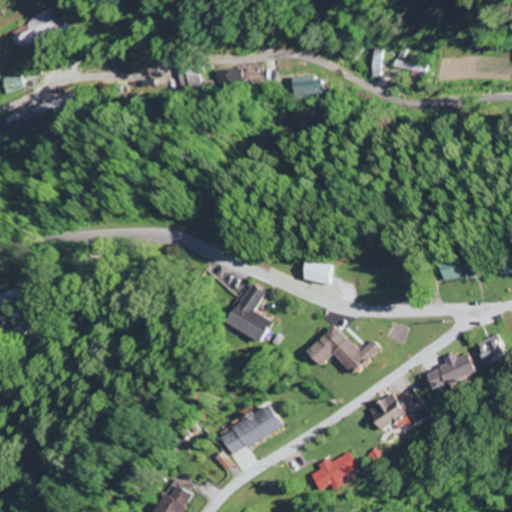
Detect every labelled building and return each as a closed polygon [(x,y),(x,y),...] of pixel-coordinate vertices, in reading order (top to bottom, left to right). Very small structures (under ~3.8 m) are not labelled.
[(28,19),(30,25),(13,32),(20,51),(68,32),(64,19),(55,23),(50,10),(28,19)] [(1,79),(7,97),(26,90),(20,73),(1,79)] [(296,97),(324,96),(324,78),(295,79),(296,97)] [(453,262),(453,281),(486,280),(485,261),(453,262)] [(342,286),(345,266),(320,262),(317,282),(342,286)] [(259,314),(270,292),(257,284),(234,326),(268,345),(279,325),(259,314)] [(0,344),(1,344),(4,347),(22,328),(4,311),(0,315),(0,344)] [(28,328),(42,335),(49,319),(35,312),(28,328)] [(340,356),(359,377),(386,351),(377,342),(365,353),(341,327),(312,354),(327,369),(340,356)] [(481,344),(490,366),(511,357),(503,335),(481,344)] [(439,391),(454,385),(455,387),(477,378),(473,370),(479,368),(474,354),(462,359),(460,355),(448,360),(451,366),(432,374),(439,391)] [(434,417),(414,389),(399,400),(395,395),(371,413),(387,434),(413,414),(422,426),(434,417)] [(293,430),(283,409),(229,434),(239,455),(293,430)] [(336,464),(334,460),(323,467),(325,471),(317,476),(327,492),(338,486),(342,493),(352,487),(348,480),(365,469),(354,453),(336,464)] [(190,511),(200,497),(184,486),(177,497),(173,494),(161,511),(190,511)]
